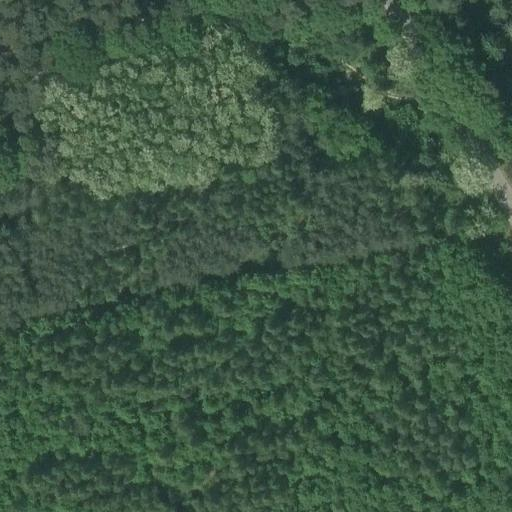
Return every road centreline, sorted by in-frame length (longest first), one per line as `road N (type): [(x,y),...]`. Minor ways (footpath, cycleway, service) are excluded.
road 1 (track): [(87,305),(445,237)]
road 2 (unclassified): [(511,206),(391,0)]
